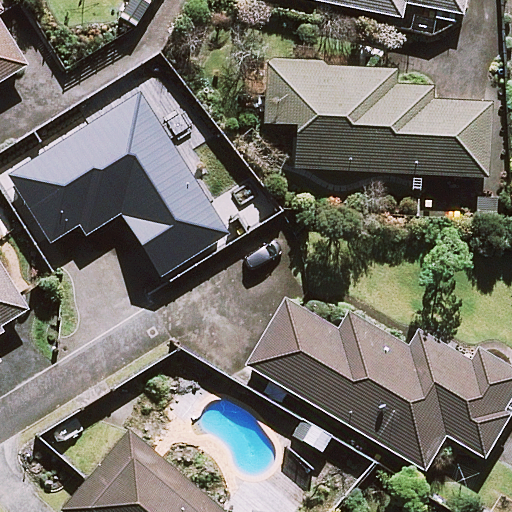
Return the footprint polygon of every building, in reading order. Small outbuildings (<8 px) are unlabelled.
[(304,0),(400,19),(403,5),(461,16),(464,0),(304,0)] [(0,83),(28,67),(0,19),(0,83)] [(393,69),(267,64),(264,123),(298,125),(296,169),(487,178),(490,106),(431,103),(431,89),(392,87),(393,69)] [(183,126),(158,86),(9,176),(56,253),(121,213),(159,277),(225,237),(165,137),(183,126)] [(266,190),(237,209),(252,234),(282,215),(266,190)] [(497,250),(465,250),(465,283),(497,283),(497,250)] [(0,325),(27,309),(0,265),(0,325)] [(283,303),(246,368),(302,401),(425,471),(445,436),(480,457),(511,400),(511,368),(480,351),(473,363),(418,332),(409,347),(349,313),(337,333),(283,303)] [(351,452),(305,419),(283,449),(330,482),(351,452)] [(224,511),(129,430),(59,511),(60,511),(224,511)]
